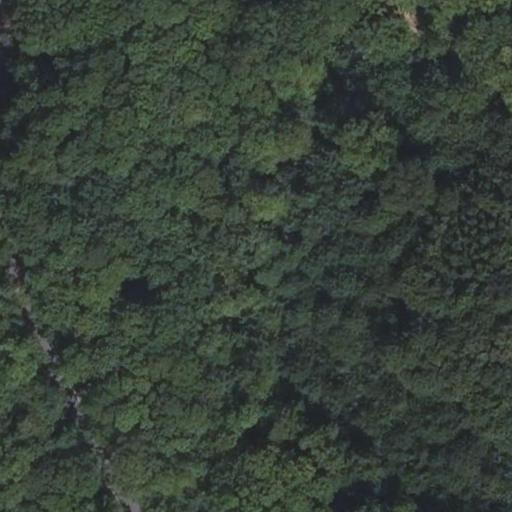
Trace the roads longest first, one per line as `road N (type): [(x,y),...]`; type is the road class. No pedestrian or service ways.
road 1 (tertiary): [(145,511),(83,406),(40,274),(15,127),(7,0)]
road 2 (track): [(389,0),(511,104)]
